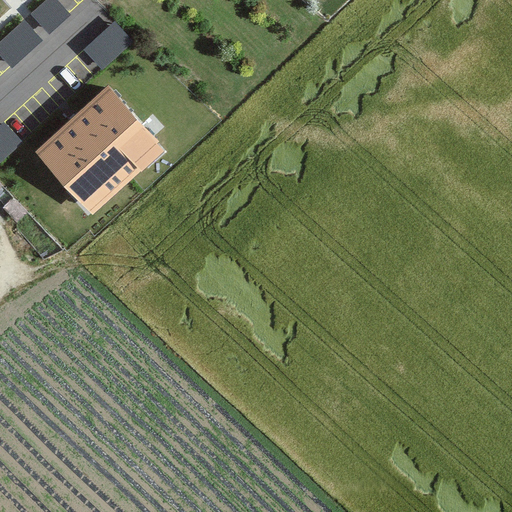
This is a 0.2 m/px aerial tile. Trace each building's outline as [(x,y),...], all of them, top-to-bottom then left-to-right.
[(51,30),(73,10),(63,0),(42,0),(33,10),(51,30)] [(0,49),(14,64),(44,36),(25,16),(0,39),(0,49)] [(103,67),(136,39),(117,17),(84,45),(103,67)] [(87,204),(162,135),(109,77),(33,147),(87,204)] [(6,119),(0,124),(0,159),(24,139),(6,119)]
